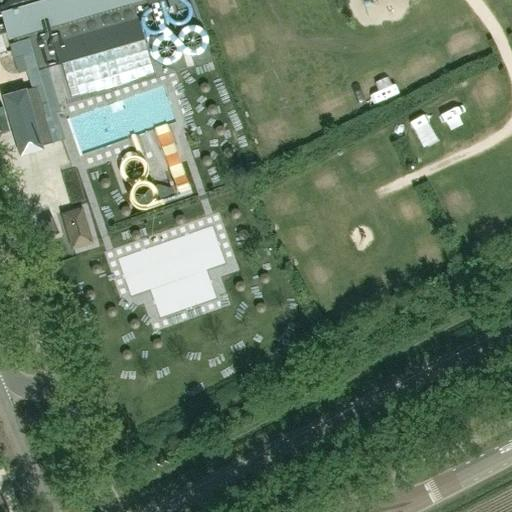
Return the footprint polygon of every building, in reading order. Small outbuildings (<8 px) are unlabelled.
[(1,0),(11,35),(14,34),(16,40),(48,31),(93,19),(91,13),(138,0),(155,0),(156,2),(160,1),(162,0),(1,0)] [(189,5),(174,4),(173,17),(187,18),(189,5)] [(162,10),(147,13),(149,25),(164,22),(162,10)] [(224,48),(246,41),(239,20),(218,27),(224,48)] [(466,33),(475,62),(493,56),(484,27),(466,33)] [(34,119),(34,121),(11,128),(19,157),(42,151),(41,146),(63,140),(56,115),(60,114),(58,108),(43,50),(41,51),(37,38),(11,45),(15,58),(24,55),(41,118),(34,119)] [(422,51),(437,79),(453,70),(438,43),(422,51)] [(243,63),(251,81),(268,75),(261,56),(243,63)] [(239,86),(249,84),(242,63),(233,66),(239,86)] [(403,99),(417,92),(403,64),(389,71),(403,99)] [(366,81),(349,87),(360,115),(376,109),(366,81)] [(492,86),(481,91),(491,112),(502,107),(492,86)] [(251,120),(268,114),(262,95),(244,101),(251,120)] [(441,107),(454,134),(471,126),(457,99),(441,107)] [(330,108),(309,118),(317,137),(338,127),(330,108)] [(407,123),(419,151),(435,144),(423,116),(407,123)] [(274,131),(270,142),(288,149),(291,138),(274,131)] [(372,177),(387,171),(376,145),(361,151),(372,177)] [(340,192),(326,168),(315,175),(328,199),(340,192)] [(153,195),(149,172),(130,176),(134,199),(153,195)] [(278,218),(297,209),(287,188),(268,197),(278,218)] [(452,213),(468,205),(460,188),(444,196),(452,213)] [(59,236),(51,217),(38,223),(47,242),(59,236)] [(480,249),(493,249),(493,219),(480,219),(480,249)] [(289,238),(295,252),(313,244),(306,230),(289,238)] [(442,241),(414,250),(421,270),(448,261),(442,241)] [(303,267),(312,289),(331,281),(322,259),(303,267)] [(386,271),(396,296),(411,290),(401,265),(386,271)] [(94,292),(104,286),(94,271),(84,278),(94,292)] [(361,286),(344,294),(356,319),(373,311),(361,286)] [(54,465),(60,488),(68,486),(62,463),(54,465)]
